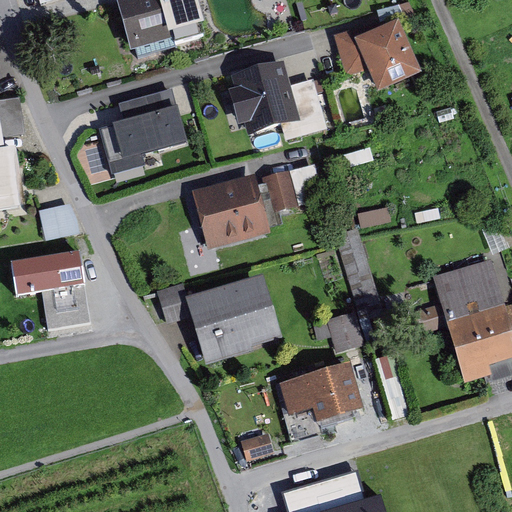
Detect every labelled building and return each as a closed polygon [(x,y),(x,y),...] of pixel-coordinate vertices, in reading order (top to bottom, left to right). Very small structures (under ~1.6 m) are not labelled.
[(120,0),(135,51),(181,39),(170,0),(120,0)] [(170,0),(181,39),(183,45),(211,38),(200,0),(170,0)] [(380,26),(340,37),(350,78),(373,73),(385,94),(429,77),(405,23),(383,32),(380,26)] [(245,124),(250,123),(254,135),(287,126),(303,121),(294,89),(287,64),(238,77),(242,91),(236,92),(245,124)] [(287,126),(291,142),(332,131),(319,82),(294,89),(303,121),(287,126)] [(191,146),(176,90),(124,103),(129,122),(102,129),(114,175),(150,165),(148,157),(191,146)] [(8,150),(3,121),(0,121),(0,212),(30,207),(20,148),(8,150)] [(323,184),(319,167),(294,174),(303,207),(322,202),(318,186),(323,184)] [(294,174),(270,180),(272,186),(279,213),(283,212),(303,207),(294,174)] [(259,180),(199,195),(213,246),(272,231),(261,189),(259,180)] [(261,189),(272,231),(287,227),(283,212),(279,213),(272,186),(261,189)] [(77,205),(43,211),(49,240),(82,234),(77,205)] [(392,332),(361,232),(340,238),(371,339),(392,332)] [(86,254),(15,264),(20,297),(91,287),(86,254)] [(511,313),(498,262),(440,278),(470,387),(511,375),(511,313)] [(256,352),(254,348),(285,339),(267,280),(191,302),(195,315),(210,366),(256,352)] [(186,287),(164,293),(172,322),(195,315),(191,302),(186,287)] [(356,369),(284,387),(292,419),(317,413),(321,426),(367,414),(356,369)] [(269,452),(296,448),(293,428),(266,432),(269,452)]
